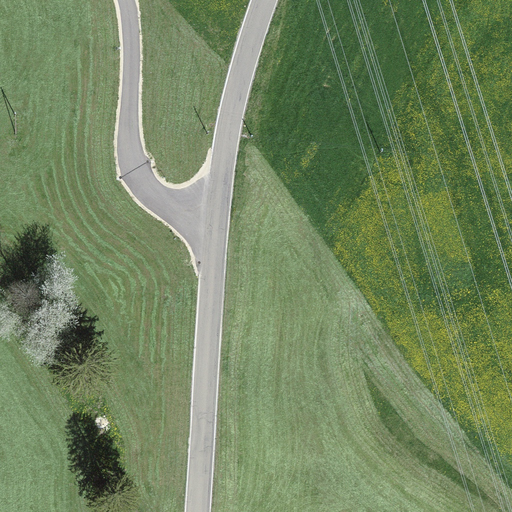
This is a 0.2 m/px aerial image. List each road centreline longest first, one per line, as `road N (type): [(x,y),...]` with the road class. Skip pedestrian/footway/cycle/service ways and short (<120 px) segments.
road 1 (tertiary): [(216,208),(196,511)]
road 2 (unclassified): [(126,0),(132,163),(154,194),(216,208)]
road 3 (tertiary): [(263,0),(238,76),(216,208)]
